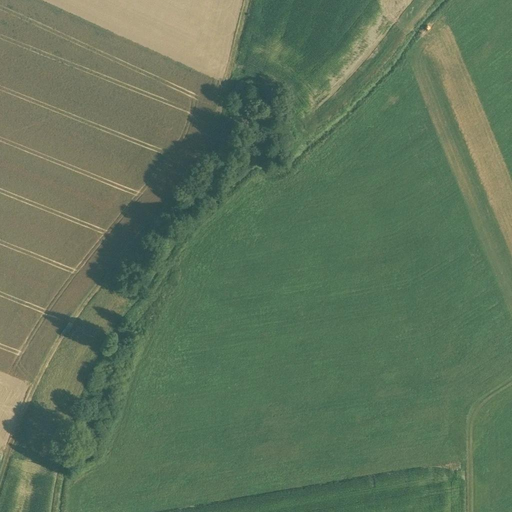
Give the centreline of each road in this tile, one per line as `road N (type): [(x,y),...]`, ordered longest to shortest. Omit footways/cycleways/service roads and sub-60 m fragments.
road 1 (track): [(251,0),(211,155),(61,339),(0,485)]
road 2 (track): [(511,380),(470,406),(469,511)]
